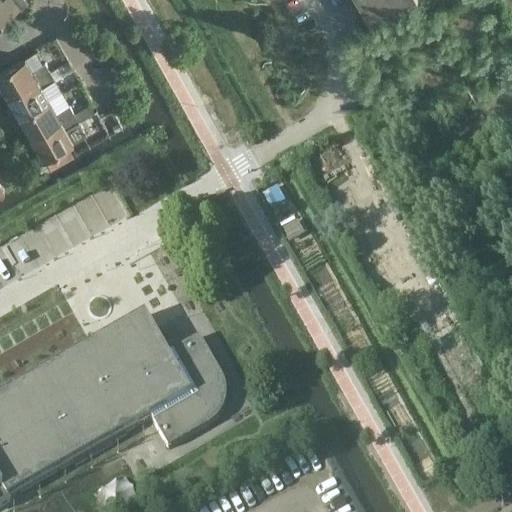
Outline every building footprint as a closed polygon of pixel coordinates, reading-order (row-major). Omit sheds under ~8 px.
[(0,0),(0,25),(21,8),(14,0),(0,0)] [(358,0),(372,22),(410,0),(358,0)] [(53,55),(60,59),(52,70),(62,77),(73,62),(57,50),(53,55)] [(0,71),(0,79),(9,95),(50,71),(46,63),(33,70),(25,57),(0,71)] [(9,95),(20,116),(50,99),(43,87),(55,80),(50,71),(9,95)] [(20,116),(32,137),(74,113),(69,104),(57,112),(50,99),(20,116)] [(32,137),(45,159),(74,141),(67,128),(79,121),(74,113),(32,137)] [(145,318),(144,317),(0,399),(0,511),(11,506),(8,501),(151,419),(168,450),(208,427),(211,425),(216,421),(218,419),(222,413),(225,405),(227,399),(226,390),(226,386),(225,383),(222,376),(199,338),(168,356),(146,318),(145,318)] [(92,495),(104,511),(112,511),(139,494),(124,473),(92,495)]
